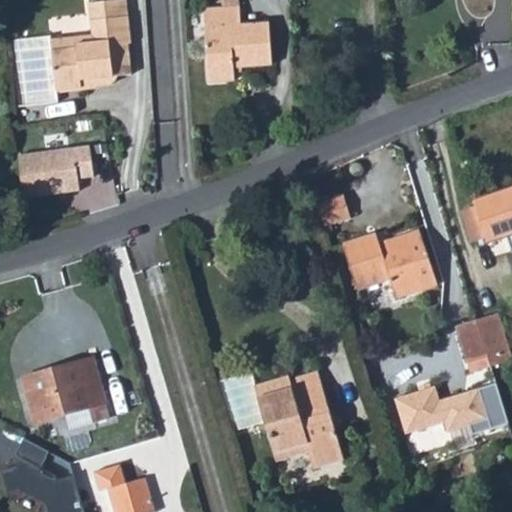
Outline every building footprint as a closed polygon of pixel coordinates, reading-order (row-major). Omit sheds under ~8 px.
[(81,47),(50,50),(54,90),(91,86),(98,77),(117,76),(131,74),(127,43),(130,43),(125,0),(110,0),(87,3),(92,34),(80,36),(81,47)] [(238,6),(202,8),(208,80),(233,78),(232,66),(271,62),(267,21),(239,23),(238,6)] [(80,36),(48,39),(50,50),(81,47),(80,36)] [(50,50),(48,39),(12,42),(20,108),(56,104),(54,90),(50,50)] [(98,77),(91,86),(110,84),(117,76),(98,77)] [(88,146),(17,153),(21,197),(77,192),(76,178),(91,176),(88,146)] [(511,187),(474,199),(476,205),(485,235),(487,241),(511,232),(511,187)] [(343,194),(315,202),(322,226),(350,218),(343,194)] [(485,235),(476,205),(460,210),(470,240),(485,235)] [(376,232),(342,243),(357,289),(389,278),(395,297),(438,283),(419,229),(379,242),(376,232)] [(497,311),(476,318),(488,355),(509,349),(497,311)] [(476,318),(455,325),(466,362),(488,355),(476,318)] [(509,349),(488,355),(490,365),(511,358),(509,349)] [(57,373),(22,383),(33,423),(87,408),(91,423),(109,417),(92,358),(55,368),(57,373)] [(55,368),(20,378),(22,383),(57,373),(55,368)] [(317,372),(317,371),(290,379),(289,376),(253,386),(276,461),(311,450),(316,467),(344,459),(338,442),(317,372)] [(435,384),(395,396),(405,431),(444,420),(447,430),(470,423),(472,433),(507,422),(494,382),(439,398),(435,384)] [(24,441),(17,455),(22,458),(18,466),(3,470),(8,492),(19,489),(47,504),(49,511),(82,511),(73,476),(56,481),(55,476),(39,468),(47,453),(24,441)] [(98,488),(105,487),(112,511),(142,511),(153,509),(143,476),(124,481),(118,462),(93,470),(98,488)]
